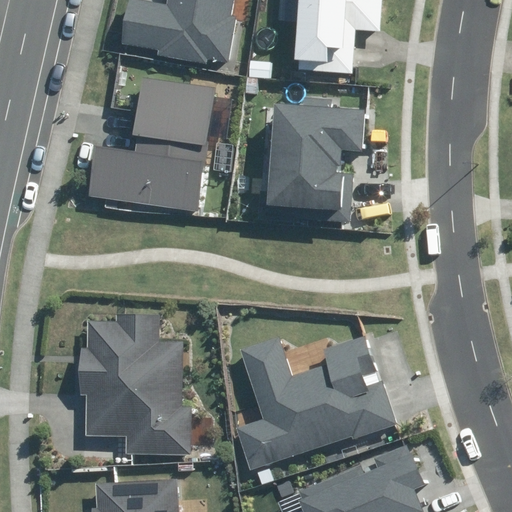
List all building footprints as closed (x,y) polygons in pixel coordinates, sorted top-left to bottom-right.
[(158,51),(157,57),(206,65),(207,58),(228,62),(235,16),(230,15),(233,0),(167,0),(166,5),(134,0),(130,0),(123,45),(158,51)] [(299,58),(298,70),(353,74),(356,29),(380,31),(382,0),(297,0),(294,58),(299,58)] [(176,216),(207,220),(228,84),(150,73),(151,67),(140,65),(135,99),(128,98),(125,117),(132,118),(129,135),(133,136),(131,146),(93,140),(85,192),(82,192),(81,201),(131,209),(130,212),(176,219),(176,216)] [(264,187),(257,187),(254,223),(297,227),(298,223),(355,228),(359,171),(352,171),(347,162),(348,154),(371,156),(374,109),(341,106),(342,91),(334,90),(333,97),(310,95),(310,89),(301,89),(300,103),(275,101),(273,133),(269,133),(268,141),(264,187)] [(126,453),(190,456),(192,407),(181,406),(183,341),(161,341),(162,316),(118,314),(118,323),(86,322),(85,348),(81,348),(79,394),(87,394),(86,435),(126,437),(126,453)] [(236,428),(250,469),(352,435),(353,439),(396,425),(366,336),(325,349),(330,363),(290,376),(277,337),(240,350),(264,419),(236,428)] [(422,511),(413,490),(424,485),(406,445),(376,458),(381,468),(366,475),(361,465),(300,491),(304,499),(299,501),(304,511),(422,511)] [(179,511),(177,479),(97,484),(99,508),(91,508),(91,511),(179,511)]
